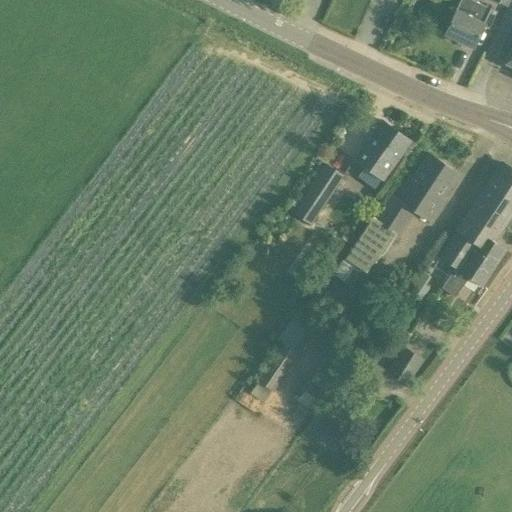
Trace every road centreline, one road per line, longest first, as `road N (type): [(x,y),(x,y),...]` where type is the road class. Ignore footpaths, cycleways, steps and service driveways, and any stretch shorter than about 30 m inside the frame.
road 1 (tertiary): [(511,129),(216,0)]
road 2 (tertiary): [(344,511),(511,287)]
